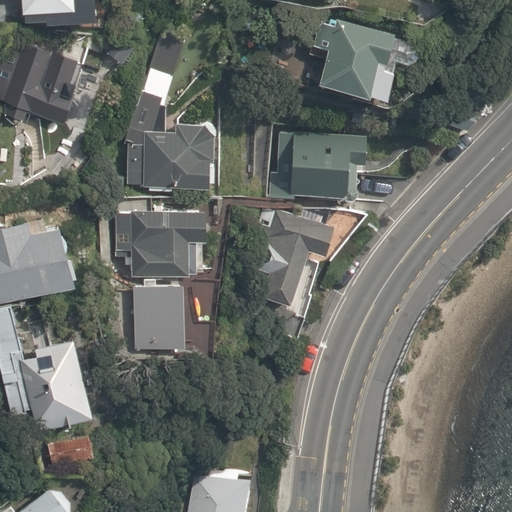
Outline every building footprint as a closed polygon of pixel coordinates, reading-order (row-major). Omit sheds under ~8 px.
[(48,17),(48,22),(96,16),(94,0),(22,0),(24,20),(48,17)] [(227,28),(253,29),(253,18),(244,18),(244,7),(227,6),(227,7),(227,28)] [(371,91),(386,96),(397,59),(407,62),(415,57),(417,50),(414,42),(394,36),(395,34),(337,17),(335,25),(319,20),(310,52),(326,57),(319,81),(369,95),(371,91)] [(149,65),(172,72),(183,35),(161,28),(149,65)] [(108,49),(122,60),(133,46),(118,35),(108,49)] [(50,51),(25,41),(20,52),(5,45),(0,58),(0,98),(8,101),(4,112),(25,119),(29,109),(65,122),(66,116),(76,114),(79,102),(73,95),(82,61),(77,59),(79,57),(53,48),(50,51)] [(440,94),(482,108),(491,82),(449,68),(440,94)] [(122,182),(209,186),(210,159),(215,160),(215,129),(206,119),(174,120),(175,127),(165,127),(169,105),(160,103),(164,96),(140,89),(122,143),(122,182)] [(438,119),(467,129),(481,110),(445,97),(438,119)] [(344,195),(347,197),(352,197),(356,193),(357,187),(356,185),(357,161),(365,162),(366,135),(279,130),(277,177),(270,177),(269,191),(344,195)] [(68,169),(75,164),(65,151),(59,155),(68,169)] [(262,294),(290,303),(309,248),(325,253),(334,225),(275,205),(274,208),(263,205),(256,226),(266,229),(255,266),(258,267),(261,287),(264,287),(262,294)] [(131,254),(132,275),(189,274),(189,271),(196,271),(196,238),(207,238),(206,208),(116,209),(116,255),(131,254)] [(0,301),(77,283),(74,273),(78,272),(74,254),(67,256),(59,222),(34,228),(31,215),(0,223),(0,301)] [(201,293),(136,287),(134,345),(196,350),(201,293)] [(272,325),(298,336),(306,311),(280,301),(272,325)] [(0,364),(12,417),(29,413),(16,358),(24,356),(12,303),(0,306),(0,364)] [(29,359),(47,429),(103,418),(82,340),(44,348),(45,356),(29,359)] [(48,442),(52,464),(94,455),(90,433),(48,442)] [(247,511),(252,488),(236,485),(238,474),(213,470),(211,482),(195,479),(189,511),(247,511)] [(67,511),(68,500),(59,489),(46,487),(13,511),(67,511)]
